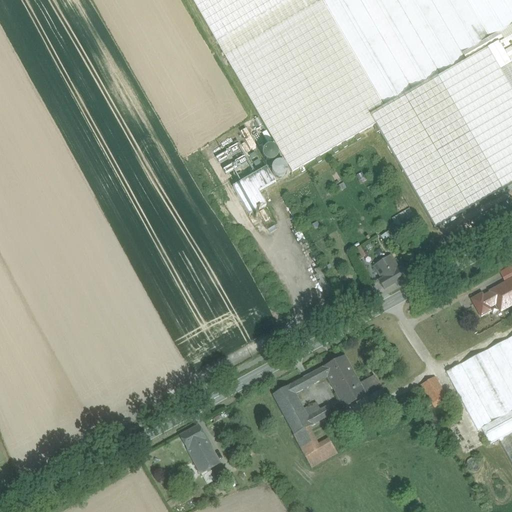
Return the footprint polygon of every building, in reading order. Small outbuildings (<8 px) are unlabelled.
[(178,0),(94,0),(131,72),(135,63),(132,57),(143,56),(145,55),(145,52),(151,48),(156,50),(161,59),(158,61),(160,66),(157,66),(157,70),(163,82),(165,81),(174,85),(175,87),(179,86),(178,85),(185,87),(186,85),(182,77),(200,75),(192,72),(191,57),(197,60),(207,55),(178,0)] [(325,0),(192,0),(225,57),(323,1),(325,0)] [(325,0),(323,1),(383,107),(439,75),(395,0),(325,0)] [(466,62),(430,0),(395,0),(439,75),(440,76),(466,62)] [(511,16),(502,0),(430,0),(466,62),(498,43),(504,52),(508,50),(498,33),(511,25),(511,16)] [(511,0),(502,0),(511,16),(511,0)] [(323,1),(225,57),(292,173),(375,125),(375,124),(369,115),(383,107),(323,1)] [(511,25),(498,33),(508,50),(511,47),(511,25)] [(466,62),(440,76),(439,75),(383,107),(369,115),(375,124),(375,125),(435,228),(511,184),(511,66),(504,52),(498,43),(466,62)] [(0,138),(9,158),(31,148),(34,155),(39,147),(16,146),(7,128),(15,124),(46,125),(40,136),(56,137),(36,95),(19,94),(12,108),(1,86),(0,87),(0,138)] [(184,152),(215,137),(207,119),(199,123),(202,129),(194,132),(184,137),(189,147),(183,149),(184,152)] [(365,135),(356,140),(358,145),(368,140),(365,135)] [(215,155),(224,173),(232,169),(236,178),(251,171),(238,144),(215,155)] [(258,160),(272,161),(273,148),(259,147),(258,160)] [(266,168),(233,187),(249,216),(266,206),(258,192),(275,183),(266,168)] [(121,335),(172,346),(94,204),(86,209),(94,224),(82,230),(72,224),(69,229),(68,229),(47,240),(50,242),(44,246),(54,248),(52,259),(51,258),(49,267),(59,269),(56,285),(50,274),(48,277),(46,273),(42,273),(91,361),(96,357),(91,356),(95,339),(104,341),(106,333),(113,346),(124,340),(121,335)] [(409,209),(392,220),(397,228),(414,218),(409,209)] [(16,226),(0,234),(0,249),(12,271),(14,269),(9,260),(24,251),(26,255),(31,252),(16,226)] [(388,254),(373,263),(383,279),(398,270),(388,254)] [(383,279),(380,281),(385,290),(407,276),(402,268),(398,270),(383,279)] [(504,286),(511,281),(511,276),(508,269),(498,275),(504,286)] [(511,281),(504,286),(491,293),(483,298),(489,308),(497,304),(501,311),(511,304),(511,281)] [(481,295),(471,300),(481,317),(491,312),(489,308),(483,298),(481,295)] [(340,301),(329,306),(333,312),(343,307),(340,301)] [(511,337),(460,366),(499,440),(499,441),(511,464),(511,337)] [(343,357),(308,376),(314,385),(327,378),(332,387),(353,376),(343,357)] [(499,440),(460,366),(446,373),(477,432),(481,430),(489,446),(499,440)] [(314,385),(308,376),(302,379),(308,389),(314,385)] [(353,376),(332,387),(340,401),(344,409),(364,397),(358,385),(353,376)] [(373,377),(358,385),(364,397),(380,389),(373,377)] [(308,389),(302,379),(271,396),(293,436),(307,428),(324,419),(320,411),(307,418),(303,411),(295,396),(308,389)] [(434,379),(422,386),(434,407),(446,401),(434,379)] [(340,401),(326,408),(331,416),(344,409),(340,401)] [(303,411),(307,418),(320,411),(316,404),(303,411)] [(326,408),(320,411),(324,419),(331,416),(326,408)] [(198,426),(179,437),(187,451),(206,440),(198,426)] [(307,428),(293,436),(305,457),(319,450),(307,428)] [(206,440),(187,451),(200,475),(211,470),(219,465),(206,440)] [(319,450),(305,457),(311,467),(339,452),(333,442),(319,450)] [(211,470),(200,475),(205,485),(216,479),(211,470)]
